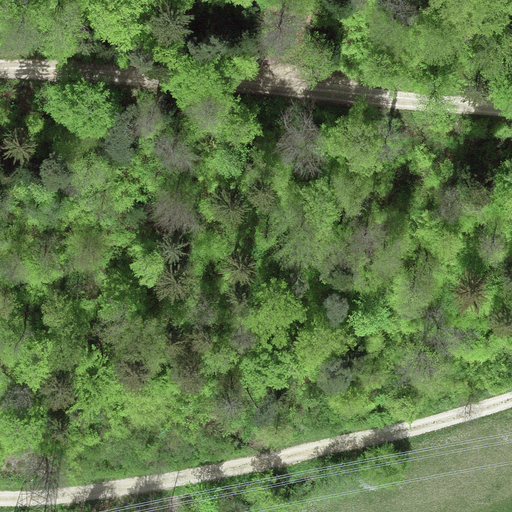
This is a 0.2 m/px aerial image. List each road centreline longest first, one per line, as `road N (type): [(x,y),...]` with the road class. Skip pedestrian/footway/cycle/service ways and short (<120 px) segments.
road 1 (track): [(0,498),(169,482),(511,397)]
road 2 (track): [(511,104),(0,69)]
